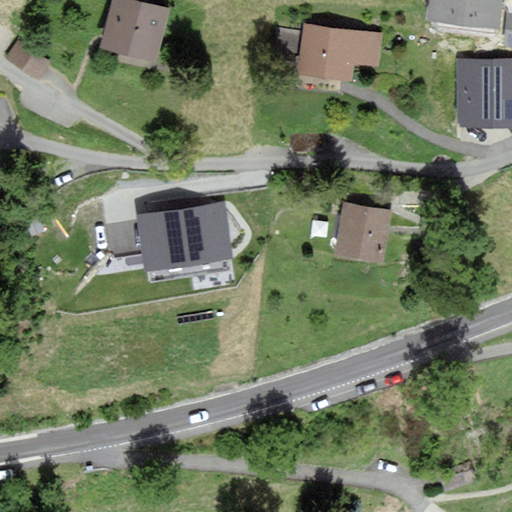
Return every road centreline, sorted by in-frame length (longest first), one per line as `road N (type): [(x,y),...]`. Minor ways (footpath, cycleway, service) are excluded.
road 1 (secondary): [(511,308),(219,408),(0,451)]
road 2 (residential): [(511,155),(483,168),(448,170),(112,161),(0,138)]
road 3 (track): [(160,162),(139,140),(0,66)]
road 4 (track): [(507,156),(440,141),(352,93)]
